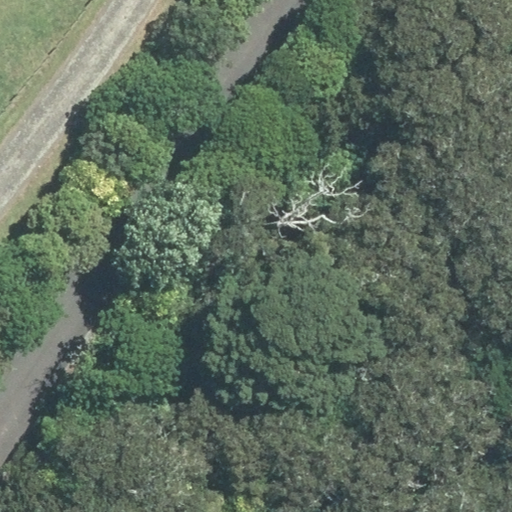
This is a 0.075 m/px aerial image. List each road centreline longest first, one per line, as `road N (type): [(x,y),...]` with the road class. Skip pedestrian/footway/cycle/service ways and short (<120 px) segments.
road 1 (unknown): [(0,408),(262,0)]
road 2 (residential): [(0,192),(136,0)]
